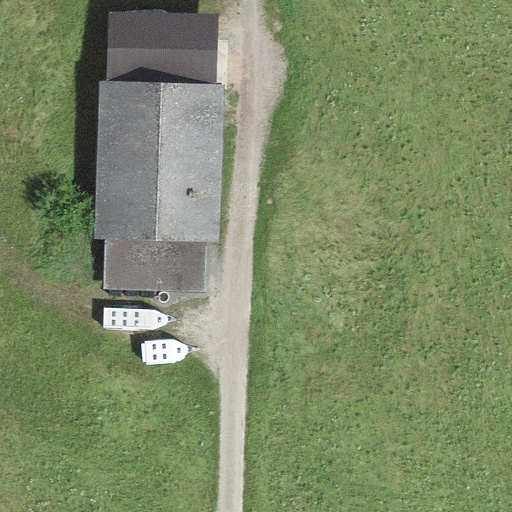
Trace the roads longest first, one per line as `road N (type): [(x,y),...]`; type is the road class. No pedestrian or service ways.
road 1 (unclassified): [(248,151),(231,511)]
road 2 (track): [(251,0),(248,151)]
